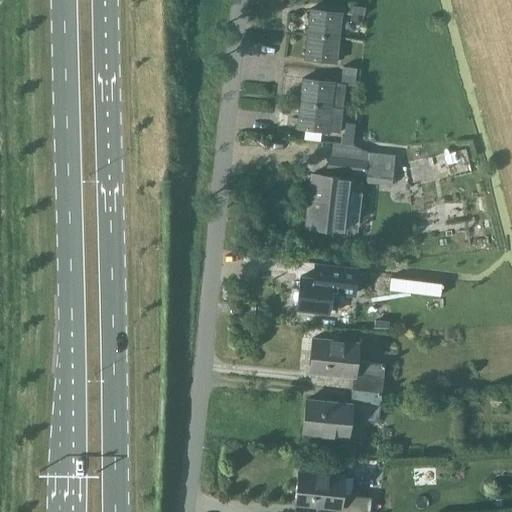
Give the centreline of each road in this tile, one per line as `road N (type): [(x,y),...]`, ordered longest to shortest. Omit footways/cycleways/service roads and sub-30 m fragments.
road 1 (unclassified): [(190,511),(243,0)]
road 2 (primary): [(116,511),(107,0)]
road 3 (primary): [(64,0),(71,511)]
